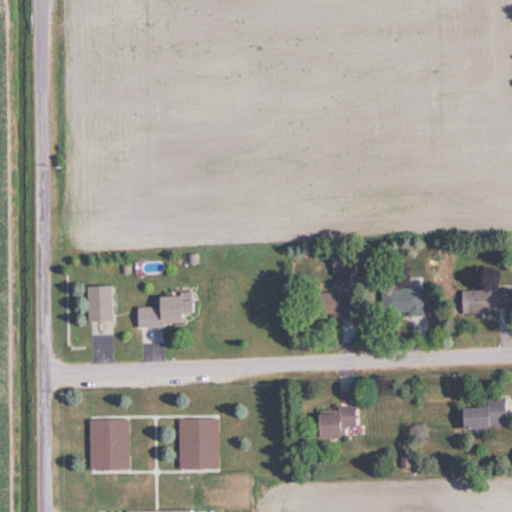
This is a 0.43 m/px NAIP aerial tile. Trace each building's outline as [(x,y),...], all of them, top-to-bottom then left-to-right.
[(391,289),(391,282),(378,282),(378,316),(421,316),(421,289),(391,289)] [(122,286),(98,286),(98,320),(122,320),(122,286)] [(509,314),(509,290),(456,290),(456,314),(509,314)] [(302,294),(303,319),(345,318),(344,293),(302,294)] [(146,306),(147,325),(198,324),(198,314),(206,314),(206,295),(172,295),(172,306),(146,306)] [(511,399),(483,400),(483,408),(455,408),(455,429),(502,429),(502,413),(511,413),(511,399)] [(310,413),(310,437),(352,438),(352,409),(331,408),(331,413),(310,413)] [(227,469),(227,418),(188,417),(187,469),(227,469)] [(97,419),(97,469),(138,469),(138,419),(97,419)]
